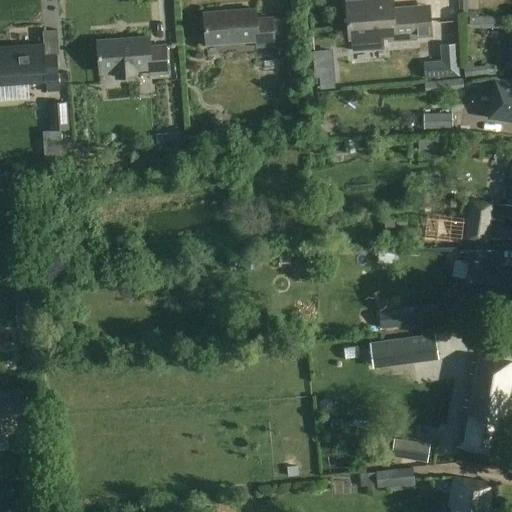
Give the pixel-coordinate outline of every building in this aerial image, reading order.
[(384,49),(383,36),(388,35),(389,41),(433,38),(430,6),(394,8),(393,0),(366,0),(346,2),(349,38),(352,38),(353,51),(384,49)] [(257,19),(256,9),(204,13),(207,45),(256,41),(257,47),(275,45),(273,18),(257,19)] [(137,78),(137,70),(150,69),(150,75),(169,73),(166,45),(150,47),(150,37),(98,41),(100,72),(114,71),(115,79),(137,78)] [(45,56),(44,45),(0,48),(0,85),(59,81),(57,55),(45,56)] [(428,59),(432,81),(459,76),(455,55),(428,59)] [(334,74),(318,76),(320,89),(335,88),(334,74)] [(511,81),(495,79),(489,117),(511,121),(511,81)] [(329,109),(372,107),(371,90),(328,92),(329,109)] [(69,129),(67,102),(49,103),(51,131),(69,129)] [(182,149),(181,133),(157,135),(158,151),(182,149)] [(511,178),(508,204),(504,204),(502,216),(511,216),(511,178)] [(494,204),(469,200),(462,239),(487,243),(494,204)] [(511,268),(493,266),(495,250),(466,251),(464,262),(469,262),(463,294),(511,302),(511,268)] [(0,283),(16,283),(14,261),(0,262),(0,283)] [(26,261),(14,261),(16,283),(28,282),(28,286),(37,286),(36,263),(26,264),(26,261)] [(442,322),(440,305),(410,309),(413,327),(442,322)] [(433,335),(416,337),(420,363),(437,360),(433,335)] [(511,362),(473,357),(466,395),(467,395),(457,453),(470,455),(471,449),(498,453),(507,402),(511,402),(511,362)] [(0,417),(20,416),(18,389),(0,390),(0,417)] [(393,439),(390,458),(411,462),(415,442),(393,439)] [(487,511),(492,483),(455,477),(449,507),(453,508),(452,511),(487,511)]
